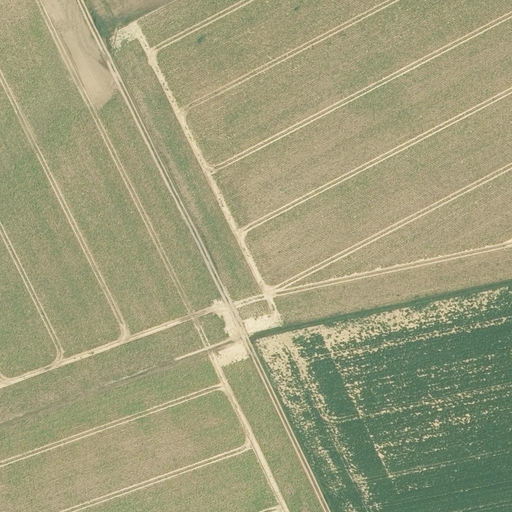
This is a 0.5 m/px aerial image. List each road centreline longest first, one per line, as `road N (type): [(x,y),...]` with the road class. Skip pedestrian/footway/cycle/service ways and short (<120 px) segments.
road 1 (track): [(330,511),(81,0)]
road 2 (track): [(0,426),(245,337),(511,283)]
